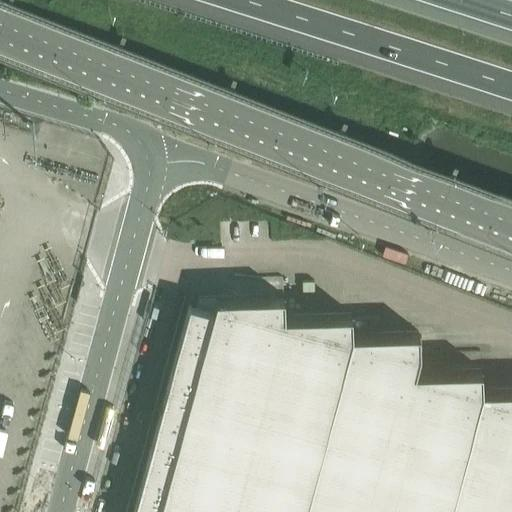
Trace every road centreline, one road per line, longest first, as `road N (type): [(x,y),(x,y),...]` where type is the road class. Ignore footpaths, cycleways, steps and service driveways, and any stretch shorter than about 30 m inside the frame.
road 1 (motorway): [(0,22),(511,222)]
road 2 (unclassified): [(58,511),(152,140),(0,94)]
road 3 (motorway): [(241,0),(511,87)]
